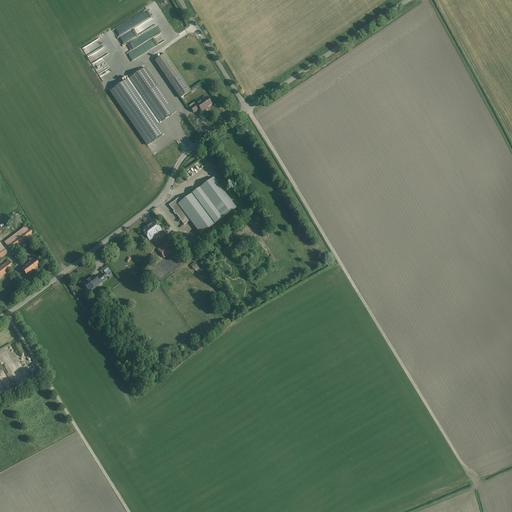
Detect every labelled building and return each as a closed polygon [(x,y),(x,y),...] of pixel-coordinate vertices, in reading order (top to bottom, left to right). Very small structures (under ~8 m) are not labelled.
[(155,61),(180,99),(191,92),(165,54),(155,61)] [(127,81),(112,91),(149,143),(164,133),(162,130),(157,123),(174,111),(145,68),(127,81)] [(193,113),(199,109),(202,114),(206,111),(209,109),(208,107),(212,105),(207,98),(196,105),(195,102),(189,107),(193,113)] [(236,209),(216,182),(213,178),(181,202),(179,199),(169,206),(172,209),(174,212),(176,215),(184,225),(190,221),(201,235),(236,209)] [(162,232),(157,226),(154,222),(142,231),(150,241),(162,232)] [(5,244),(6,246),(11,252),(34,235),(28,227),(5,244)] [(169,237),(165,240),(167,243),(158,250),(164,259),(176,251),(173,248),(175,246),(169,237)] [(40,267),(37,263),(35,260),(22,270),(27,276),(40,267)] [(0,268),(0,278),(14,268),(9,261),(0,268)] [(106,279),(106,278),(102,275),(96,279),(94,277),(88,281),(87,280),(83,284),(89,291),(93,288),(94,289),(106,279)]
